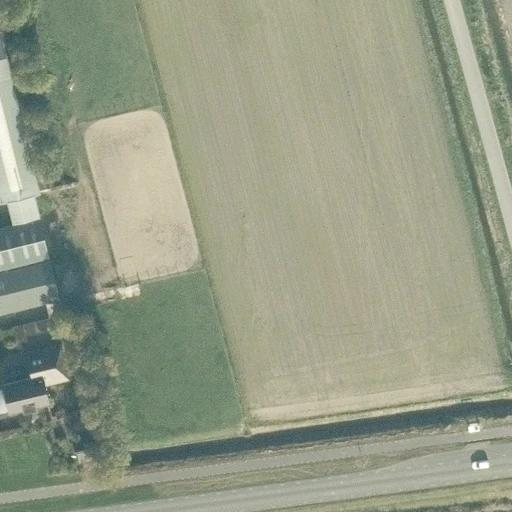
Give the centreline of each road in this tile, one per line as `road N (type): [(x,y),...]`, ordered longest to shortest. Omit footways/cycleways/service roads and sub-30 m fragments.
road 1 (primary): [(511,464),(156,511)]
road 2 (unclassified): [(511,208),(461,0)]
